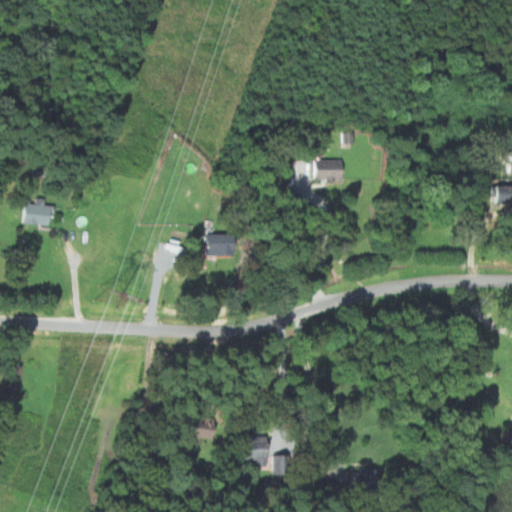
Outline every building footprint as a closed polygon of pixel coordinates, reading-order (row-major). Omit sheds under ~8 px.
[(308,180),(338,180),(339,160),(308,159),(308,180)] [(48,226),(50,206),(41,205),(41,199),(31,198),(31,201),(19,200),(17,223),(48,226)] [(222,255),(222,234),(199,235),(200,255),(222,255)] [(202,440),(207,420),(179,414),(175,435),(202,440)] [(261,436),(233,437),(234,461),(262,460),(261,436)]
